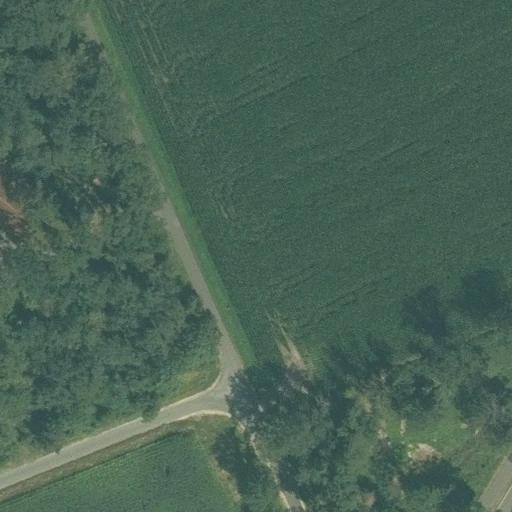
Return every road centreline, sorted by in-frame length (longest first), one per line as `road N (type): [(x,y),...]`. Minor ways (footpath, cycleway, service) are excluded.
road 1 (unclassified): [(243,390),(76,0)]
road 2 (unclassified): [(0,487),(243,390)]
road 3 (unknown): [(166,211),(4,230)]
road 4 (unclassified): [(243,390),(298,511)]
